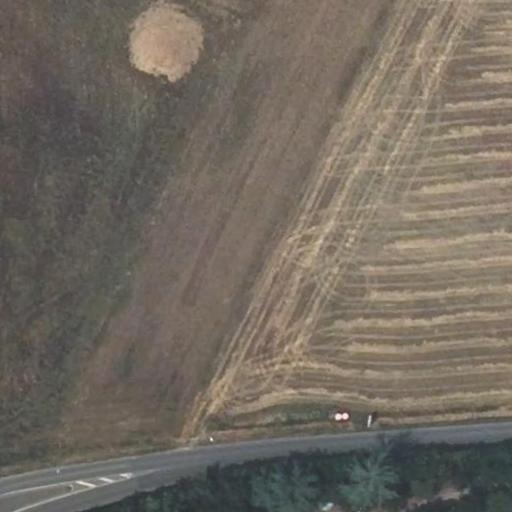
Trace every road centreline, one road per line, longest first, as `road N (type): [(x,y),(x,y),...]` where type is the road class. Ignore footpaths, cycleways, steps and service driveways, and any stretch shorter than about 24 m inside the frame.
road 1 (tertiary): [(147,466),(511,432)]
road 2 (tertiary): [(147,466),(47,476),(0,492)]
road 3 (tertiary): [(34,511),(147,466)]
